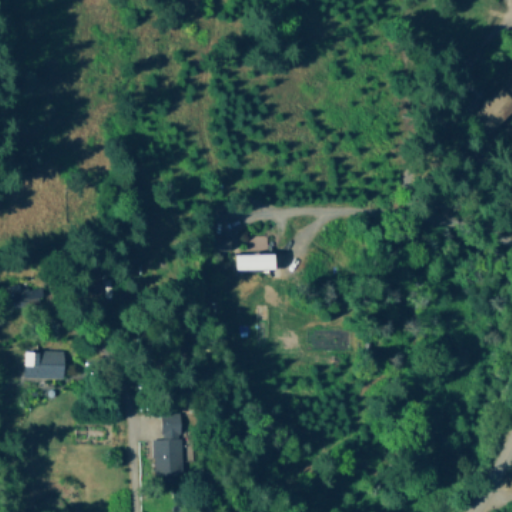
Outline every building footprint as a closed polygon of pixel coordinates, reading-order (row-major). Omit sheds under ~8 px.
[(511,107),(511,99),(499,86),(471,112),(488,130),(511,107)] [(271,266),(270,250),(232,251),(233,267),(271,266)] [(40,302),(41,287),(13,286),(13,302),(40,302)] [(23,348),(23,375),(62,376),(62,350),(23,348)] [(182,470),(180,411),(160,412),(161,436),(152,437),(153,471),(182,470)]
